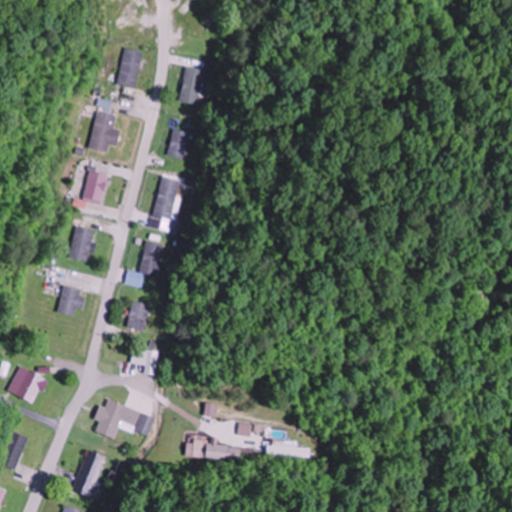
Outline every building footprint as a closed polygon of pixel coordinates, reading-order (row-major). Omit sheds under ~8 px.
[(145,0),(132,0),(116,25),(125,31),(145,0)] [(188,0),(178,10),(185,17),(201,0),(188,0)] [(136,88),(143,51),(125,48),(118,85),(136,88)] [(199,105),(206,71),(187,67),(180,101),(199,105)] [(113,128),(116,116),(98,112),(90,150),(107,153),(109,145),(118,147),(121,130),(113,128)] [(190,132),(174,130),(169,157),(186,160),(190,132)] [(102,204),(108,174),(90,170),(83,200),(102,204)] [(181,181),(163,176),(154,216),(171,220),(181,181)] [(94,230),(77,226),(70,258),(87,262),(94,230)] [(140,273),(159,278),(166,246),(147,241),(140,273)] [(83,307),(85,298),(78,297),(80,290),(65,286),(58,312),(75,316),(77,306),(83,307)] [(145,332),(152,305),(134,301),(127,327),(145,332)] [(132,364),(146,365),(145,374),(156,376),(159,351),(133,348),(132,364)] [(9,391),(34,404),(46,379),(21,367),(9,391)] [(115,439),(120,424),(150,434),(156,417),(108,401),(106,407),(100,405),(95,419),(100,421),(96,432),(115,439)] [(0,463),(15,471),(30,438),(13,431),(0,459),(0,463)] [(210,437),(189,436),(188,457),(252,460),(253,448),(210,445),(210,437)] [(312,457),(312,448),(300,448),(300,440),(271,440),(271,457),(312,457)] [(107,457),(90,450),(73,489),(90,496),(107,457)] [(0,509),(8,491),(0,486),(0,509)]
